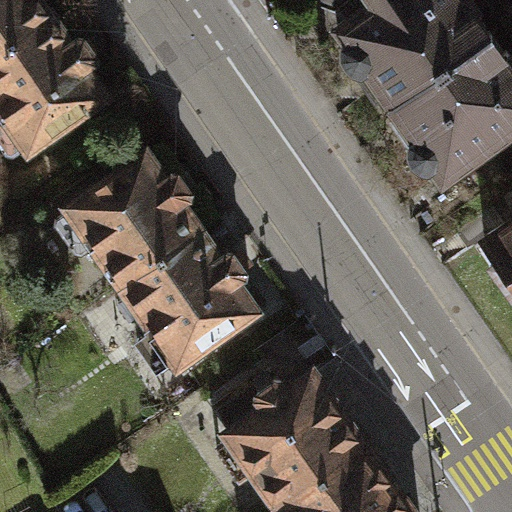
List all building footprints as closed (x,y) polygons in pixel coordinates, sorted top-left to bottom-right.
[(0,0),(0,69),(59,28),(40,0),(0,0)] [(374,20),(335,48),(346,63),(344,67),(343,72),(343,77),(346,82),(348,85),(351,87),(355,88),(359,89),(363,88),(394,130),(498,56),(457,0),(401,0),(400,1),(399,0),(376,0),(366,8),(374,20)] [(27,160),(111,101),(91,72),(98,67),(99,59),(89,45),(82,44),(74,49),(59,28),(0,69),(0,122),(2,126),(0,126),(0,145),(11,160),(22,153),(27,160)] [(511,75),(498,56),(394,130),(418,164),(416,167),(414,170),(413,173),(413,177),(415,181),(417,184),(419,186),(423,188),(426,189),(430,188),(434,187),(446,203),(511,155),(511,75)] [(94,241),(128,291),(205,238),(179,200),(187,195),(187,187),(177,172),(171,172),(163,177),(145,151),(68,204),(70,207),(54,218),(78,252),(94,241)] [(184,371),(260,319),(241,290),(248,284),(249,276),(239,262),(232,261),(224,266),(205,238),(128,291),(157,333),(141,344),(165,378),(182,367),(184,371)] [(511,239),(486,256),(496,269),(487,276),(511,310),(511,239)] [(312,368),(213,441),(265,511),(289,511),(373,450),(312,368)] [(419,511),(373,450),(289,511),(419,511)]
